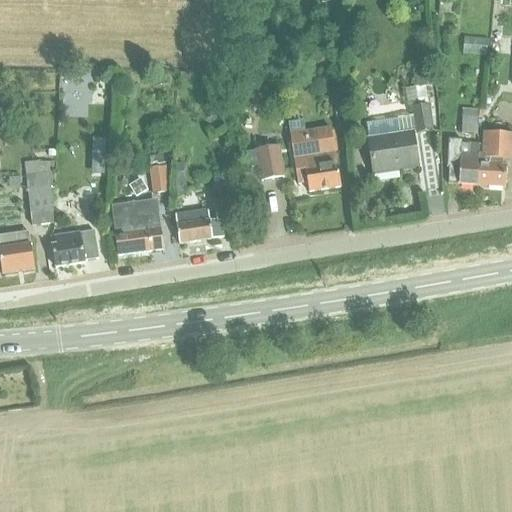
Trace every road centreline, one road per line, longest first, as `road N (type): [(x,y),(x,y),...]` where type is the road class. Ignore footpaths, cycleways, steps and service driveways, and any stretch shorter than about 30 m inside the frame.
road 1 (residential): [(0,303),(511,219)]
road 2 (secondary): [(0,345),(205,322),(511,272)]
